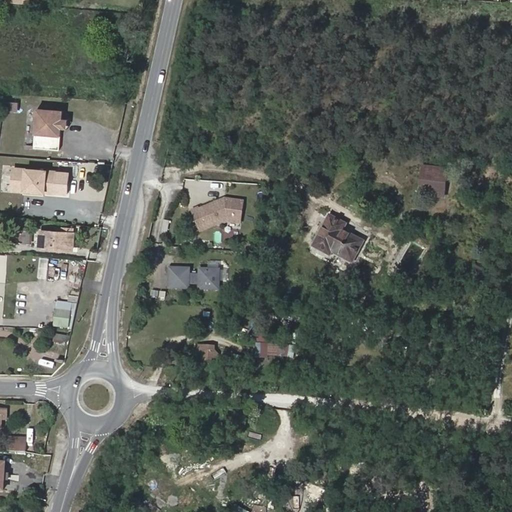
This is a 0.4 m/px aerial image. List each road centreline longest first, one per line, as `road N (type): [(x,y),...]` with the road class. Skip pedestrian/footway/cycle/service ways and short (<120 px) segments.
road 1 (unclassified): [(511,426),(152,391)]
road 2 (secondary): [(107,312),(175,0)]
